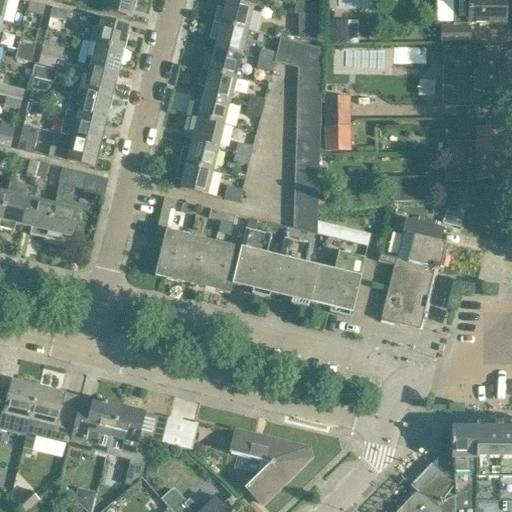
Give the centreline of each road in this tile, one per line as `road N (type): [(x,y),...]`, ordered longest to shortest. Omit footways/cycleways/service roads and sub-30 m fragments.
road 1 (residential): [(398,381),(372,363),(99,301)]
road 2 (residential): [(175,0),(99,301)]
road 3 (residential): [(86,354),(386,427)]
road 4 (tertiary): [(398,381),(442,381),(490,354),(511,309)]
